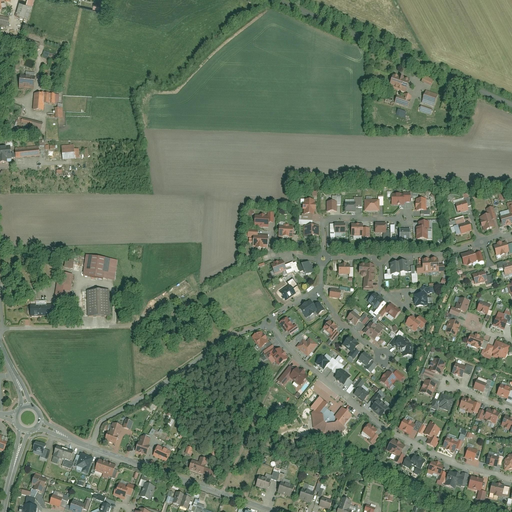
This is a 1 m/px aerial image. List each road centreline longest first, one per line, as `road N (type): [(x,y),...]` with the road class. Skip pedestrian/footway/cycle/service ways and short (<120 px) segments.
road 1 (residential): [(269,322),(289,352),(387,432),(453,464),(511,480)]
road 2 (residential): [(511,104),(273,0)]
road 3 (residential): [(90,448),(101,421),(269,322)]
road 4 (residential): [(90,448),(273,510)]
